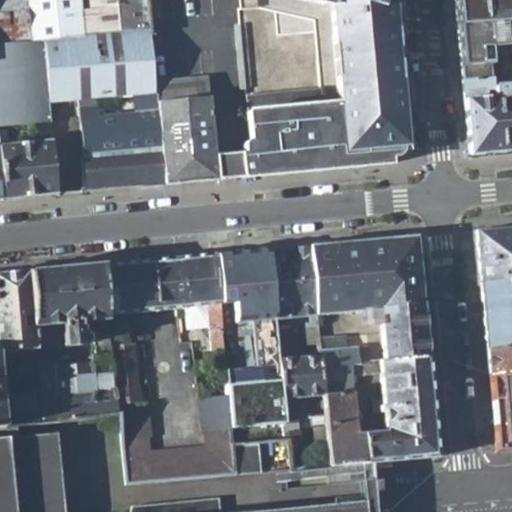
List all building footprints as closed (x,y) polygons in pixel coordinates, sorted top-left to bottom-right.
[(214,156),(216,181),(226,181),(389,166),(388,159),(392,159),(393,159),(395,158),(398,155),(399,153),(399,151),(400,151),(400,146),(399,146),(406,147),(394,0),(300,0),(337,8),(344,103),(324,105),(251,111),(254,138),(246,146),(248,154),(214,156)] [(492,79),(490,47),(488,26),(511,23),(511,0),(453,0),(461,83),(492,79)] [(60,31),(60,38),(88,36),(87,28),(60,31)] [(42,40),(47,103),(79,99),(155,92),(154,83),(149,30),(88,36),(60,38),(42,40)] [(511,45),(490,47),(492,79),(493,88),(497,88),(504,77),(502,57),(509,57),(511,54),(511,45)] [(511,91),(510,88),(497,88),(493,88),(492,79),(461,83),(468,159),(511,154),(511,91)] [(160,150),(164,186),(216,181),(213,155),(206,80),(154,83),(155,92),(160,150)] [(251,111),(324,105),(324,89),(249,95),(251,111)] [(80,160),(81,194),(140,188),(140,184),(142,184),(139,152),(143,152),(143,155),(158,154),(157,150),(160,150),(155,92),(79,99),(84,160),(80,160)] [(0,148),(0,167),(2,201),(56,196),(51,143),(1,148),(0,148)] [(140,184),(140,188),(164,186),(160,150),(157,150),(158,154),(143,155),(143,152),(139,152),(142,184),(140,184)] [(511,228),(475,232),(479,284),(511,281),(511,228)] [(310,249),(317,316),(377,311),(382,363),(427,358),(417,240),(310,249)] [(270,253),(276,320),(284,319),(308,317),(317,316),(310,249),(270,253)] [(215,258),(222,332),(237,331),(240,330),(238,308),(253,306),(252,292),(256,291),(253,254),(215,258)] [(103,268),(108,317),(206,306),(211,352),(224,350),(222,332),(215,258),(138,265),(103,268)] [(27,274),(34,346),(63,342),(63,347),(86,345),(87,340),(91,340),(94,359),(92,360),(92,365),(64,368),(63,363),(36,365),(39,394),(42,425),(117,418),(111,350),(110,338),(108,317),(103,268),(27,274)] [(0,351),(14,350),(34,347),(34,346),(27,274),(0,276),(0,351)] [(485,350),(511,347),(511,281),(479,284),(485,350)] [(319,341),(317,316),(308,317),(309,323),(304,323),(308,351),(312,351),(312,357),(320,356),(320,354),(319,341)] [(279,343),(280,361),(288,360),(287,351),(296,350),(294,329),(286,330),(284,319),(276,320),(277,326),(279,341),(279,343)] [(239,349),(237,331),(222,332),(224,350),(239,349)] [(110,338),(111,350),(128,348),(127,340),(127,336),(110,338)] [(145,338),(127,340),(128,348),(133,347),(145,346),(145,338)] [(320,354),(347,351),(346,338),(319,341),(320,354)] [(260,346),(263,389),(283,387),(280,361),(279,343),(260,346)] [(133,347),(128,348),(111,350),(117,418),(120,440),(124,484),(182,479),(236,474),(234,456),(228,397),(198,400),(202,436),(203,436),(205,450),(147,455),(146,440),(149,440),(145,410),(125,411),(125,406),(138,405),(133,347)] [(488,380),(511,377),(511,347),(485,350),(488,380)] [(0,429),(5,429),(42,425),(39,394),(28,396),(17,397),(13,403),(14,414),(3,415),(0,380),(0,366),(15,365),(14,350),(0,351),(0,429)] [(325,404),(330,466),(369,463),(435,457),(427,358),(382,363),(363,364),(364,375),(379,374),(382,405),(380,406),(381,413),(383,413),(385,433),(357,434),(350,365),(358,365),(357,351),(347,351),(320,354),(320,356),(324,396),(325,404)] [(283,387),(284,401),(293,399),(324,396),(320,356),(312,357),(288,360),(280,361),(283,387)] [(24,359),(28,396),(39,394),(36,365),(35,358),(24,359)] [(511,377),(488,380),(494,453),(511,451),(511,377)] [(284,401),(283,387),(263,389),(228,392),(228,397),(234,456),(289,451),(284,401)] [(330,466),(325,404),(312,405),(317,454),(304,456),(299,410),(294,410),(293,399),(284,401),(289,451),(291,469),(330,466)] [(0,457),(57,452),(55,434),(0,440),(0,457)] [(289,451),(234,456),(236,474),(291,469),(289,451)] [(373,511),(372,502),(251,511),(220,511),(220,499),(133,506),(131,511),(62,511),(57,452),(0,457),(0,511),(373,511)]
